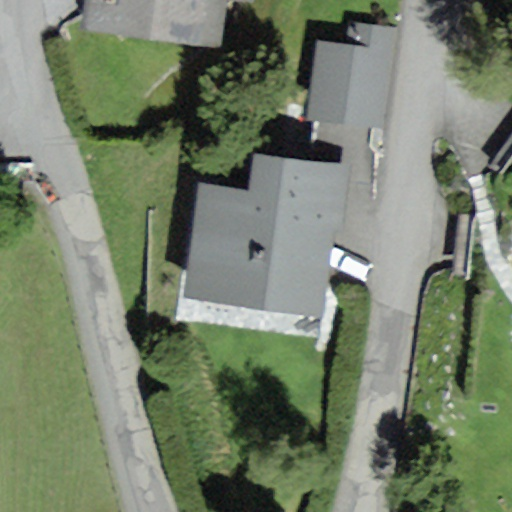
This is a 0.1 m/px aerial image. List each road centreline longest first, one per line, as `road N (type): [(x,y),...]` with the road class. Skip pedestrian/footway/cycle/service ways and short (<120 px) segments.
road 1 (residential): [(148,511),(21,0)]
road 2 (residential): [(426,0),(421,122),(383,454),(357,511)]
